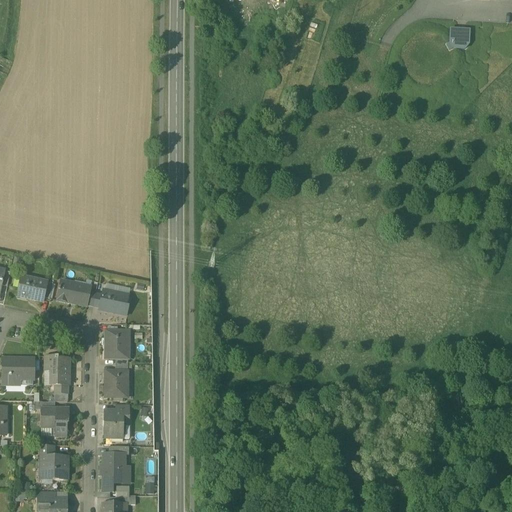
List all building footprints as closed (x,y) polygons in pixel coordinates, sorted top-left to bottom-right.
[(470,30),(449,29),(448,45),(452,51),(464,52),(469,46),(470,30)] [(10,273),(4,272),(1,287),(7,288),(10,273)] [(47,283),(21,278),(17,297),(43,303),(44,299),(47,283)] [(53,284),(47,283),(44,299),(49,300),(53,284)] [(79,286),(61,283),(59,289),(58,289),(58,292),(56,302),(67,305),(67,303),(86,307),(89,294),(90,290),(78,287),(79,286)] [(128,297),(102,292),(101,296),(98,309),(98,310),(126,316),(128,307),(125,307),(128,297)] [(89,294),(86,307),(93,308),(95,295),(89,294)] [(101,296),(95,295),(93,308),(98,309),(101,296)] [(128,333),(105,333),(105,361),(115,361),(128,361),(128,360),(123,360),(123,347),(128,347),(128,333)] [(58,358),(45,358),(45,372),(51,372),(50,387),(55,387),(67,387),(68,387),(69,360),(58,360),(58,358)] [(33,361),(8,360),(8,370),(3,370),(3,386),(18,386),(18,381),(32,381),(33,361)] [(115,372),(105,372),(104,399),(123,399),(123,386),(127,386),(128,373),(127,373),(115,372)] [(67,387),(55,387),(54,403),(67,404),(67,387)] [(54,411),(41,410),(41,411),(40,428),(55,429),(55,438),(66,438),(66,425),(68,425),(68,411),(54,411)] [(116,412),(104,412),(104,440),(123,440),(123,426),(129,426),(129,412),(116,412)] [(54,447),(40,447),(40,455),(54,455),(54,447)] [(54,455),(40,455),(40,478),(52,478),(52,482),(68,482),(68,458),(54,458),(54,455)] [(122,456),(104,455),(103,493),(113,493),(114,484),(123,484),(124,456),(122,456)] [(146,483),(146,493),(153,494),(154,483),(146,483)] [(56,493),(37,493),(37,502),(55,502),(55,500),(56,500),(56,493)] [(146,511),(146,497),(136,497),(135,511),(146,511)] [(161,511),(162,497),(146,497),(146,511),(161,511)] [(56,500),(55,500),(55,502),(37,502),(36,511),(67,511),(67,500),(56,500)]
